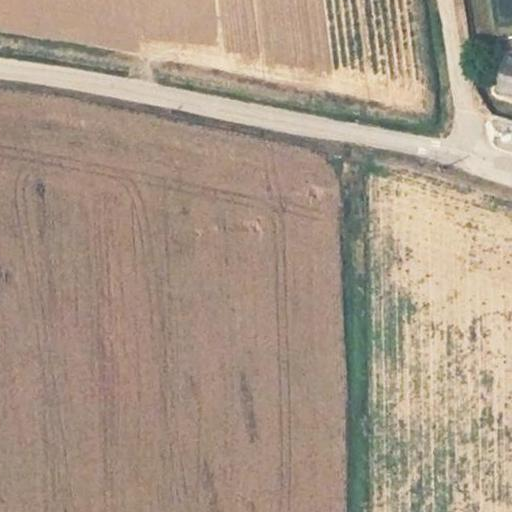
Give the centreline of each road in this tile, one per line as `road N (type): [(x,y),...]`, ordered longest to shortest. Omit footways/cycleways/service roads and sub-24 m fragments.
road 1 (residential): [(0,71),(128,89),(511,172)]
road 2 (track): [(446,0),(472,161)]
